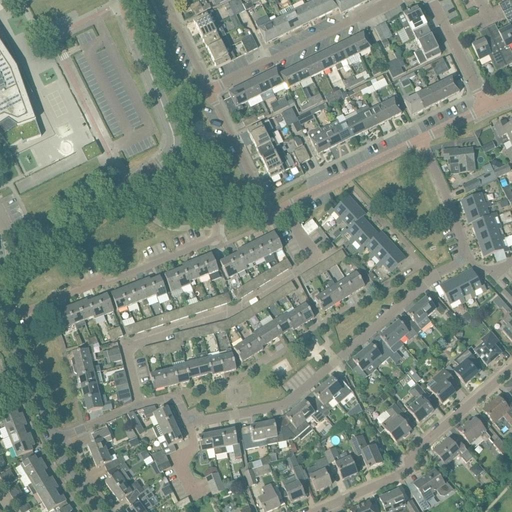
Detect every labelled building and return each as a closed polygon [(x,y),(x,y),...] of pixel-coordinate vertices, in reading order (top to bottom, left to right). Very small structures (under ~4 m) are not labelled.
[(240,0),(235,0),(234,1),(240,13),(246,11),(240,0)] [(318,0),(306,6),(314,21),(326,15),(318,0)] [(338,9),(332,0),(318,0),(326,15),(338,9)] [(332,0),(338,9),(340,13),(341,15),(353,9),(348,0),(332,0)] [(348,0),(353,9),(365,3),(363,0),(348,0)] [(230,17),(234,15),(235,16),(240,13),(234,1),(224,6),(230,17)] [(306,6),(295,12),(302,27),(314,21),(306,6)] [(302,27),(295,12),(292,7),(280,13),(283,18),(290,33),(302,27)] [(506,20),(510,27),(511,30),(511,7),(511,8),(503,12),(503,13),(511,9),(511,11),(511,18),(508,21),(507,20),(506,20)] [(397,17),(403,29),(423,20),(417,8),(397,17)] [(193,21),(199,33),(218,23),(212,12),(193,21)] [(230,17),(233,23),(236,30),(241,28),(235,16),(234,15),(230,17)] [(267,17),(255,23),(266,45),(278,39),(271,24),(267,17)] [(283,18),(271,24),(278,39),(290,33),(283,18)] [(403,29),(409,41),(429,31),(423,20),(403,29)] [(199,33),(204,45),(225,34),(219,23),(218,24),(218,23),(199,33)] [(393,37),(386,23),(380,26),(387,40),(393,37)] [(380,26),(375,28),(382,43),(387,40),(380,26)] [(511,64),(511,51),(510,47),(511,45),(511,30),(510,27),(498,33),(499,35),(492,38),(487,29),(506,67),(511,64)] [(506,67),(487,29),(492,38),(485,42),(484,40),(472,46),(482,67),(492,62),(497,72),(506,67)] [(415,39),(421,50),(435,43),(429,31),(409,41),(415,39)] [(231,47),(225,35),(225,34),(204,45),(210,56),(224,50),(225,51),(230,48),(231,47)] [(363,34),(352,40),(359,54),(370,48),(363,34)] [(251,35),(246,38),(253,51),(258,49),(251,35)] [(246,38),(241,41),(247,54),(253,51),(246,38)] [(352,40),(340,46),(347,60),(350,66),(361,60),(358,54),(359,54),(352,40)] [(32,94),(21,71),(18,73),(14,66),(17,64),(6,41),(1,44),(0,42),(0,135),(9,149),(21,142),(23,144),(41,137),(27,96),(32,94)] [(435,43),(421,50),(414,53),(420,66),(441,56),(435,43)] [(347,60),(340,46),(328,52),(337,71),(342,69),(340,64),(347,60)] [(236,60),(230,48),(225,51),(224,50),(210,56),(217,69),(236,60)] [(337,71),(328,52),(316,58),(323,72),(334,66),(337,71)] [(316,58),(304,63),(311,78),(323,72),(316,58)] [(396,60),(391,63),(398,76),(404,73),(401,68),(405,66),(402,59),(398,61),(397,60),(396,60)] [(430,65),(432,69),(433,70),(445,64),(442,59),(430,65)] [(304,63),(292,70),(299,84),(311,78),(304,63)] [(398,76),(391,63),(386,65),(392,79),(398,76)] [(276,70),(264,76),(272,91),(284,85),(279,76),(276,70)] [(292,70),(279,76),(284,85),(285,84),(287,89),(299,84),(292,70)] [(366,72),(355,77),(357,80),(363,77),(365,81),(366,80),(370,79),(366,72)] [(264,76),(252,82),(260,97),(272,91),(264,76)] [(345,86),(347,90),(359,84),(357,80),(356,81),(354,77),(343,82),(345,86)] [(452,78),(440,84),(447,99),(459,93),(452,78)] [(252,82),(240,88),(248,103),(260,97),(252,82)] [(440,84),(428,90),(435,105),(447,99),(440,84)] [(248,103),(240,88),(228,94),(236,108),(245,104),(248,103)] [(359,88),(347,94),(349,98),(360,92),(359,88)] [(428,90),(416,96),(423,111),(435,105),(428,90)] [(341,94),(334,98),(336,102),(342,99),(343,101),(349,98),(347,94),(346,92),(341,94)] [(290,95),(292,100),(291,100),(293,104),(294,104),(297,109),(299,108),(296,102),(294,103),(293,101),(295,100),(292,94),(290,95)] [(310,99),(307,100),(309,104),(311,108),(323,102),(320,94),(310,99)] [(423,111),(416,96),(404,102),(411,117),(423,111)] [(293,104),(291,100),(287,102),(285,98),(277,102),(281,110),(293,104)] [(394,99),(382,105),(389,121),(401,115),(394,99)] [(274,114),(281,110),(277,102),(276,100),(269,104),(274,114)] [(382,105),(370,111),(377,127),(389,121),(382,105)] [(377,127),(370,111),(367,106),(366,107),(365,106),(364,106),(363,106),(363,107),(362,107),(362,108),(362,109),(356,112),(365,132),(377,127)] [(291,108),(286,111),(292,124),(298,121),(296,119),(291,108)] [(321,111),(319,108),(311,111),(315,119),(313,115),(321,111)] [(286,111),(281,114),(287,127),(292,124),(286,111)] [(311,111),(304,115),(308,123),(315,119),(311,111)] [(268,112),(255,118),(257,122),(269,116),(268,112)] [(356,112),(344,118),(346,123),(354,138),(365,132),(356,112)] [(254,116),(242,122),(245,127),(257,122),(255,118),(254,116)] [(247,131),(253,143),(267,136),(266,133),(274,130),(269,120),(247,131)] [(337,121),(332,124),(342,144),(354,138),(346,123),(340,126),(337,121)] [(507,135),(510,142),(511,140),(511,125),(508,127),(505,122),(494,127),(499,138),(507,135)] [(332,124),(320,130),(330,150),(342,144),(332,124)] [(318,156),(330,150),(319,128),(307,134),(318,156)] [(253,143),(258,155),(278,145),(273,134),(267,136),(253,143)] [(496,148),(493,142),(481,147),(484,154),(496,148)] [(87,159),(100,154),(96,143),(83,148),(87,159)] [(258,155),(264,166),(285,156),(280,145),(278,145),(258,155)] [(303,147),(299,149),(305,162),(310,160),(303,147)] [(305,162),(299,149),(293,152),(299,165),(305,162)] [(474,162),(473,160),(472,150),(455,152),(455,151),(444,152),(445,161),(450,160),(450,166),(459,165),(460,175),(474,173),(473,163),(474,162)] [(285,156),(264,166),(270,179),(290,170),(284,158),(286,157),(285,156)] [(502,164),(493,161),(491,165),(494,172),(500,169),(502,164)] [(494,172),(497,179),(511,173),(508,166),(500,169),(494,172)] [(477,180),(463,187),(466,194),(481,187),(487,183),(496,179),(493,172),(485,176),(484,177),(477,180)] [(461,202),(465,213),(489,205),(488,204),(484,205),(481,195),(461,202)] [(336,221),(338,224),(357,206),(349,197),(333,211),(331,209),(328,213),(331,216),(334,213),(339,218),(336,221)] [(509,207),(507,200),(499,203),(501,209),(509,207)] [(469,225),(472,224),(496,216),(495,214),(491,215),(491,217),(489,217),(486,210),(490,208),(489,205),(465,213),(469,225)] [(341,233),(344,235),(362,218),(365,216),(357,206),(338,224),(339,225),(342,222),(349,229),(346,231),(344,229),(341,233)] [(496,216),(472,224),(476,235),(500,227),(496,216)] [(351,243),(351,244),(370,227),(362,218),(344,235),(344,236),(347,233),(352,238),(345,245),(347,247),(351,243)] [(363,250),(366,247),(378,235),(370,227),(351,244),(352,245),(356,242),(360,247),(357,250),(360,254),(364,251),(363,250)] [(476,235),(480,247),(504,238),(503,236),(499,238),(496,231),(501,230),(500,227),(476,235)] [(270,236),(265,238),(273,255),(282,250),(274,232),(270,234),(270,236)] [(371,260),(374,257),(374,256),(389,242),(381,233),(378,235),(366,247),(371,253),(368,256),(371,260)] [(273,255),(265,238),(264,237),(261,239),(261,240),(256,243),(264,259),(267,265),(276,260),(273,255)] [(504,238),(480,247),(484,258),(503,251),(504,254),(509,252),(507,248),(503,249),(501,243),(505,241),(504,238)] [(252,244),(246,247),(255,264),(264,259),(256,243),(255,241),(252,243),(252,244)] [(380,269),(383,266),(382,265),(398,251),(389,242),(374,256),(374,257),(379,262),(376,265),(380,269)] [(237,251),(238,254),(245,268),(246,268),(255,264),(246,247),(241,250),(240,249),(237,251)] [(342,251),(332,257),(337,265),(347,259),(342,251)] [(382,265),(383,266),(390,274),(406,260),(398,251),(382,265)] [(208,276),(218,272),(211,254),(207,255),(208,256),(202,259),(208,276)] [(238,254),(229,259),(237,275),(247,270),(246,268),(245,268),(238,254)] [(198,260),(193,262),(199,280),(208,276),(202,259),(202,257),(198,259),(198,260)] [(332,257),(322,263),(327,272),(337,265),(332,257)] [(237,275),(229,259),(224,261),(223,260),(219,262),(228,279),(237,275)] [(282,262),(277,265),(282,274),(288,270),(292,268),(287,259),(282,262)] [(182,265),(183,269),(190,283),(199,280),(193,262),(186,265),(186,264),(182,265)] [(327,272),(322,263),(311,270),(316,278),(327,272)] [(282,274),(277,265),(268,271),(273,279),(282,274)] [(174,272),(181,289),(183,295),(193,292),(190,283),(183,269),(178,271),(177,270),(173,271),(174,272)] [(316,278),(311,270),(301,276),(306,285),(316,278)] [(472,270),(461,276),(473,298),(476,297),(482,293),(482,294),(486,291),(484,287),(482,288),(479,283),(472,270)] [(268,271),(265,273),(270,281),(273,279),(268,271)] [(171,293),(181,289),(174,272),(168,275),(168,273),(164,275),(171,293)] [(356,274),(346,280),(354,294),(364,287),(356,274)] [(265,284),(259,276),(251,281),(256,290),(259,288),(265,284)] [(461,276),(450,281),(462,304),(465,302),(463,299),(470,295),(472,299),(473,298),(461,276)] [(156,279),(150,282),(156,297),(156,299),(167,295),(159,277),(155,278),(156,279)] [(146,281),(140,283),(147,300),(156,297),(150,282),(149,278),(145,280),(146,281)] [(354,294),(346,280),(342,283),(336,287),(344,300),(354,294)] [(251,281),(247,284),(253,292),(256,290),(251,281)] [(330,290),(325,293),(334,306),(344,300),(336,287),(332,281),(326,284),(330,290)] [(462,304),(450,281),(440,287),(449,306),(451,305),(453,309),(461,305),(462,304)] [(284,287),(281,289),(286,297),(289,295),(297,291),(291,282),(284,287)] [(130,287),(137,304),(142,302),(144,307),(149,305),(147,300),(140,283),(134,286),(133,284),(129,286),(130,287)] [(120,290),(120,291),(127,308),(137,304),(130,287),(124,289),(124,288),(120,290)] [(233,293),(238,301),(248,295),(242,287),(233,293)] [(511,304),(511,293),(507,288),(501,294),(511,305),(511,304)] [(278,291),(271,295),(276,303),(283,299),(286,297),(281,289),(278,291)] [(127,308),(120,291),(115,293),(114,292),(111,293),(118,312),(127,308)] [(334,306),(325,293),(321,296),(318,291),(310,296),(317,309),(319,307),(323,313),(334,306)] [(103,297),(98,299),(104,316),(114,313),(107,294),(103,296),(103,297)] [(263,299),(260,301),(266,310),(269,308),(276,303),(271,295),(263,299)] [(498,296),(492,301),(494,303),(496,301),(502,307),(507,313),(510,310),(500,298),(498,296)] [(221,306),(218,297),(211,299),(208,300),(204,301),(208,311),(221,306)] [(104,316),(98,299),(97,298),(93,300),(94,301),(88,303),(93,318),(94,320),(98,319),(104,316)] [(427,318),(436,310),(440,315),(444,311),(435,301),(431,305),(426,299),(417,307),(427,318)] [(83,302),(78,305),(84,322),(93,318),(88,303),(87,300),(83,301),(83,302)] [(257,303),(250,308),(255,316),(263,312),(266,310),(260,301),(257,303)] [(202,313),(199,303),(188,306),(191,316),(202,313)] [(71,306),(67,307),(68,309),(75,325),(84,322),(78,305),(72,307),(71,306)] [(306,305),(295,312),(303,325),(314,319),(306,305)] [(191,316),(188,306),(176,311),(179,320),(188,317),(191,316)] [(412,321),(408,324),(417,334),(431,323),(427,318),(417,307),(407,315),(412,321)] [(243,312),(240,314),(245,322),(248,321),(255,316),(250,308),(243,312)] [(74,326),(75,325),(68,309),(62,311),(62,310),(58,311),(65,329),(74,326)] [(179,320),(176,311),(164,315),(167,324),(170,323),(179,320)] [(295,312),(285,318),(292,330),(293,332),(303,325),(295,312)] [(454,325),(458,321),(450,312),(446,316),(454,325)] [(467,312),(459,321),(463,325),(471,316),(467,312)] [(237,316),(231,319),(235,328),(242,324),(245,322),(240,314),(237,316)] [(167,324),(164,315),(154,318),(157,327),(164,325),(167,324)] [(511,315),(506,320),(504,322),(508,327),(503,332),(511,342),(511,315)] [(284,316),(273,323),(281,336),(292,330),(285,318),(284,316)] [(157,327),(154,318),(144,321),(147,331),(151,329),(157,327)] [(224,322),(222,323),(224,332),(228,331),(235,328),(231,319),(229,320),(225,322),(224,322)] [(417,334),(408,324),(404,328),(399,322),(389,330),(403,346),(404,346),(400,342),(405,337),(409,341),(413,338),(412,338),(417,334)] [(218,323),(211,325),(214,335),(221,333),(224,332),(222,323),(218,323)] [(273,323),(263,329),(272,342),(281,336),(273,323)] [(138,334),(135,324),(129,326),(129,327),(125,328),(127,337),(132,336),(138,334)] [(200,328),(203,338),(206,337),(214,335),(211,325),(207,326),(204,327),(200,328)] [(120,327),(114,330),(118,339),(123,337),(120,327)] [(197,329),(189,331),(191,340),(199,338),(203,338),(200,328),(197,329)] [(253,335),(254,337),(262,348),(272,342),(263,329),(253,335)] [(107,332),(109,335),(111,341),(118,339),(114,330),(107,332)] [(396,352),(403,346),(389,330),(380,338),(385,344),(381,348),(390,358),(393,361),(395,364),(402,359),(396,352)] [(180,333),(178,334),(181,348),(184,347),(183,342),(191,340),(189,331),(181,333),(180,333)] [(471,348),(467,351),(476,361),(480,358),(487,367),(500,355),(493,346),(499,341),(491,332),(481,340),(485,344),(475,352),(471,348)] [(175,340),(167,342),(170,354),(178,352),(178,353),(182,352),(181,348),(178,334),(174,335),(175,340)] [(254,337),(244,344),(252,357),(263,350),(262,348),(254,337)] [(428,347),(432,352),(440,345),(436,340),(428,347)] [(159,345),(155,345),(157,355),(161,354),(166,353),(166,356),(170,355),(170,354),(167,342),(159,345)] [(252,357),(244,344),(234,350),(242,363),(252,357)] [(155,345),(143,348),(146,358),(155,356),(157,355),(155,345)] [(371,345),(362,353),(371,364),(377,359),(382,365),(385,362),(390,358),(381,348),(376,351),(371,345)] [(71,361),(73,367),(90,362),(89,355),(94,354),(93,346),(89,347),(85,348),(86,351),(73,354),(74,359),(72,359),(71,361)] [(107,352),(103,353),(104,359),(108,358),(120,355),(119,349),(109,351),(107,352)] [(227,357),(221,359),(224,373),(236,370),(231,349),(226,351),(227,357)] [(476,361),(467,351),(455,361),(460,367),(454,372),(465,385),(478,375),(470,366),(476,361)] [(197,362),(200,377),(212,374),(209,362),(207,353),(195,356),(197,362)] [(376,370),(362,353),(353,361),(358,368),(353,371),(362,382),(367,377),(367,378),(376,370)] [(122,361),(120,355),(108,358),(110,364),(122,361)] [(221,359),(209,362),(212,374),(212,376),(224,373),(221,359)] [(78,374),(79,378),(93,374),(101,372),(99,366),(95,367),(95,368),(92,369),(90,362),(73,367),(74,374),(76,375),(78,374)] [(185,365),(185,367),(188,380),(189,380),(200,377),(197,362),(185,365)] [(185,367),(174,370),(177,385),(189,382),(189,380),(188,380),(185,367)] [(413,369),(408,373),(411,377),(412,378),(416,375),(415,374),(416,373),(413,369)] [(174,370),(162,373),(166,388),(177,385),(174,370)] [(450,389),(456,384),(444,370),(432,380),(433,381),(426,386),(442,405),(454,394),(450,389)] [(104,384),(101,372),(93,374),(79,378),(82,389),(96,386),(104,384)] [(113,375),(114,381),(126,378),(125,372),(113,375)] [(166,388),(162,373),(150,376),(154,391),(166,388)] [(114,381),(116,387),(128,384),(126,378),(114,381)] [(332,379),(323,387),(333,398),(337,403),(351,392),(341,381),(337,385),(332,379)] [(403,406),(413,416),(419,424),(433,412),(424,402),(429,398),(417,384),(408,392),(413,398),(403,406)] [(82,389),(84,401),(99,397),(96,386),(82,389)] [(318,401),(314,404),(325,418),(330,414),(329,412),(332,409),(327,403),(333,398),(323,387),(313,395),(318,401)] [(129,390),(119,392),(115,393),(117,402),(123,401),(131,399),(129,390)] [(84,401),(81,402),(83,408),(85,409),(86,409),(87,413),(102,409),(103,412),(112,409),(110,402),(101,405),(99,397),(84,401)] [(483,411),(489,419),(494,425),(504,417),(511,426),(511,404),(511,403),(505,408),(498,398),(483,411)] [(305,402),(296,410),(309,426),(306,422),(311,417),(316,423),(319,423),(325,418),(314,404),(310,408),(305,402)] [(382,415),(377,419),(382,424),(380,425),(396,444),(403,438),(404,439),(405,439),(410,435),(410,434),(409,433),(410,432),(401,422),(406,418),(403,415),(400,411),(394,404),(385,412),(382,415)] [(359,405),(352,411),(356,416),(362,412),(359,405)] [(144,413),(143,413),(146,420),(154,416),(158,425),(172,419),(175,417),(172,412),(170,412),(169,412),(167,408),(157,413),(155,408),(144,413)] [(287,428),(283,429),(288,441),(293,440),(295,438),(300,434),(309,426),(296,410),(290,415),(288,413),(284,416),(287,419),(291,424),(287,428)] [(1,418),(5,428),(24,420),(22,414),(18,416),(16,411),(1,418)] [(158,425),(152,428),(157,439),(163,436),(177,430),(180,429),(177,424),(175,423),(174,423),(172,419),(158,425)] [(458,432),(465,439),(470,445),(480,437),(486,443),(490,438),(474,419),(458,432)] [(5,428),(9,438),(24,432),(23,428),(27,426),(24,420),(5,428)] [(270,423),(262,425),(264,438),(265,441),(266,446),(278,443),(278,444),(284,443),(284,442),(288,441),(283,429),(281,429),(276,430),(275,424),(274,420),(269,421),(270,423)] [(133,426),(140,436),(145,433),(139,422),(133,426)] [(246,436),(242,437),(245,450),(249,449),(249,450),(254,449),(259,448),(257,439),(264,438),(262,425),(250,427),(252,435),(246,436)] [(87,446),(92,457),(107,451),(104,444),(112,441),(111,437),(107,429),(92,436),(95,443),(87,446)] [(182,441),(177,430),(163,436),(165,442),(160,445),(163,451),(152,456),(154,462),(166,456),(176,452),(173,446),(182,441)] [(234,430),(222,433),(226,454),(227,454),(227,455),(234,453),(235,459),(242,458),(239,445),(237,445),(234,430)] [(9,438),(13,448),(32,440),(30,434),(26,436),(24,432),(9,438)] [(222,433),(211,435),(215,456),(226,454),(222,433)] [(211,435),(198,437),(201,452),(199,452),(202,464),(209,462),(208,457),(215,456),(211,435)] [(325,446),(326,441),(328,439),(326,436),(318,441),(321,448),(325,446)] [(361,456),(364,461),(368,470),(382,464),(375,448),(368,451),(362,437),(349,443),(356,458),(361,456)] [(137,438),(129,442),(132,448),(140,445),(137,438)] [(499,439),(493,444),(502,456),(509,451),(499,439)] [(32,440),(13,448),(17,459),(32,452),(31,448),(34,446),(32,440)] [(448,440),(434,453),(440,460),(445,466),(441,469),(448,477),(452,473),(446,466),(459,455),(462,459),(467,464),(473,459),(469,453),(466,449),(459,442),(454,446),(448,440)] [(341,462),(335,449),(324,454),(326,458),(329,465),(334,463),(342,481),(357,475),(349,459),(341,462)] [(104,466),(107,472),(125,462),(122,457),(117,460),(115,455),(110,458),(107,451),(92,457),(97,469),(104,466)] [(146,451),(141,454),(144,460),(150,457),(146,451)] [(168,462),(166,456),(154,462),(157,467),(168,462)] [(20,466),(26,475),(44,465),(40,459),(37,462),(35,457),(20,466)] [(268,458),(260,460),(262,467),(270,464),(268,458)] [(333,476),(329,465),(326,458),(316,462),(315,464),(316,466),(307,470),(316,492),(331,486),(328,478),(333,476)] [(105,483),(112,492),(125,483),(130,480),(125,473),(129,470),(124,463),(125,462),(107,472),(111,478),(105,483)] [(157,467),(160,473),(171,468),(168,462),(157,467)] [(28,486),(28,487),(46,476),(44,472),(47,470),(44,465),(26,475),(31,484),(28,486)] [(295,476),(288,479),(281,482),(291,503),(304,497),(299,484),(305,481),(299,466),(292,470),(295,476)] [(252,470),(244,473),(249,487),(257,485),(252,470)] [(0,478),(6,488),(11,484),(16,481),(11,472),(0,477),(0,478)] [(434,472),(414,486),(419,493),(413,496),(422,511),(424,511),(430,508),(426,502),(433,497),(432,495),(436,491),(440,497),(445,497),(454,491),(446,483),(443,484),(434,472)] [(208,484),(219,480),(217,474),(206,478),(208,484)] [(28,487),(34,496),(54,483),(52,478),(48,480),(46,476),(28,487)] [(126,498),(129,503),(144,492),(137,482),(128,488),(125,483),(130,480),(125,483),(112,492),(119,503),(126,498)] [(208,484),(210,490),(222,486),(219,480),(208,484)] [(37,494),(42,503),(57,494),(55,491),(58,489),(54,483),(34,496),(37,494)] [(167,488),(165,489),(168,496),(173,494),(170,486),(167,488)] [(222,486),(210,490),(212,496),(224,492),(222,486)] [(262,489),(266,497),(258,500),(263,511),(270,511),(280,508),(270,486),(262,489)] [(132,507),(125,511),(147,511),(153,508),(159,504),(154,498),(155,497),(152,494),(149,489),(144,492),(129,503),(132,507)] [(379,499),(385,511),(407,511),(405,507),(398,491),(379,499)] [(57,494),(42,503),(47,511),(49,511),(53,510),(54,511),(60,511),(69,506),(66,502),(63,497),(59,499),(57,494)] [(188,498),(175,504),(178,510),(191,505),(188,498)] [(24,506),(22,503),(17,506),(20,511),(27,511),(32,510),(28,504),(24,506)] [(351,511),(350,511),(372,511),(369,503),(351,511)]
